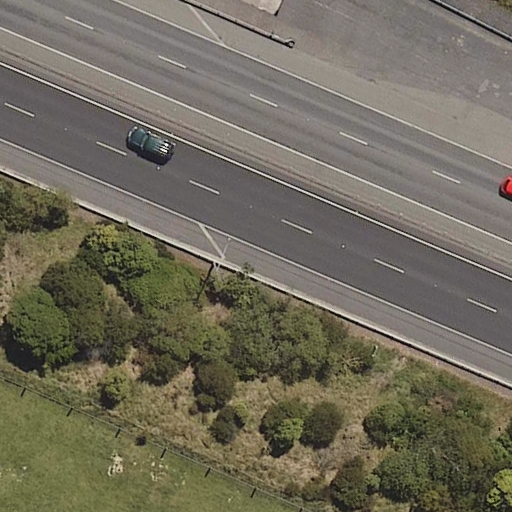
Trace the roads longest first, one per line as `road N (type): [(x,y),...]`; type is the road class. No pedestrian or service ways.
road 1 (motorway): [(511,311),(0,99)]
road 2 (motorway): [(0,6),(511,212)]
